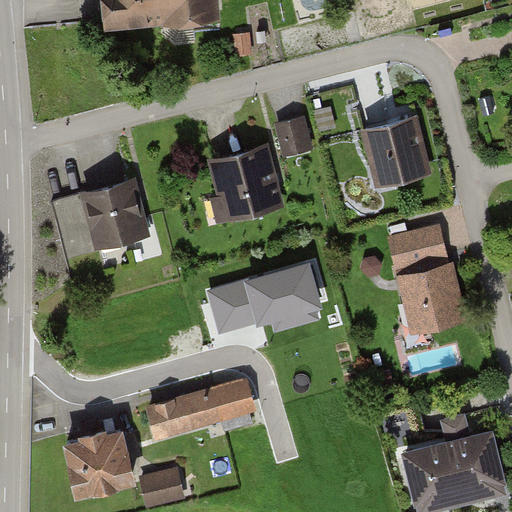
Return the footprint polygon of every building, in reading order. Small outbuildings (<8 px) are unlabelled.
[(105,0),(108,23),(218,12),(216,0),(105,0)] [(249,33),(236,34),(239,54),(252,52),(249,33)] [(303,117),(278,124),(286,152),(311,146),(303,117)] [(414,117),(366,129),(378,180),(427,167),(414,117)] [(264,148),(215,160),(229,213),(278,200),(264,148)] [(144,230),(131,181),(87,193),(100,242),(144,230)] [(443,255),(436,226),(392,237),(399,266),(443,255)] [(307,263),(211,290),(222,328),(317,301),(307,263)] [(450,263),(401,275),(414,326),(463,314),(450,263)] [(243,381),(150,407),(158,432),(222,414),(226,427),(254,419),(243,381)] [(457,443),(411,453),(425,511),(511,490),(511,455),(506,431),(479,438),(473,411),(451,417),(457,443)] [(86,437),(68,441),(79,489),(132,477),(121,428),(104,432),(102,420),(84,424),(86,437)] [(142,476),(149,503),(165,499),(162,487),(181,482),(177,467),(142,476)]
